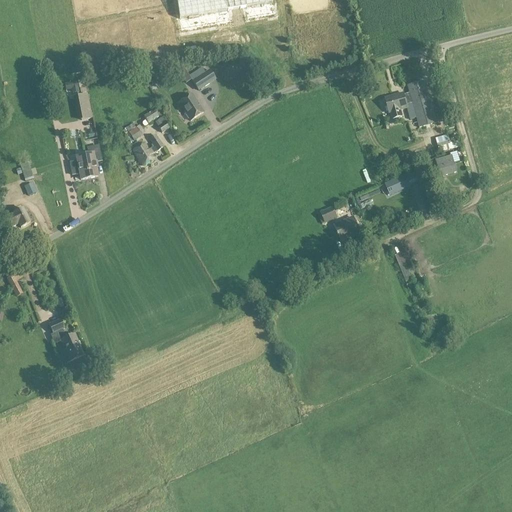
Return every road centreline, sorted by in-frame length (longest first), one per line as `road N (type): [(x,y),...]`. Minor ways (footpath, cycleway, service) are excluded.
road 1 (unclassified): [(0,269),(302,85),(511,30)]
road 2 (track): [(474,202),(0,424)]
road 3 (track): [(439,47),(475,175),(474,202)]
